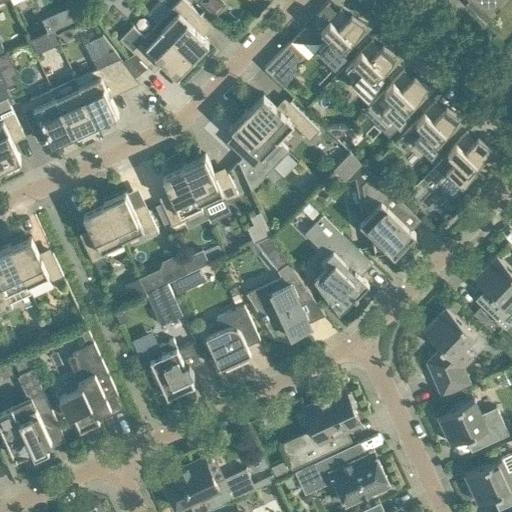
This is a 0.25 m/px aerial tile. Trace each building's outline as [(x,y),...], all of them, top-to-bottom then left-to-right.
[(204,33),(192,22),(201,13),(186,0),(178,0),(173,5),(157,22),(193,57),(194,56),(193,55),(209,39),(205,35),(204,33)] [(227,5),(222,0),(201,0),(200,2),(216,17),(227,5)] [(472,0),(477,5),(478,5),(485,12),(481,16),(482,17),(486,13),(488,15),(493,9),(494,9),(502,0),(472,0)] [(71,5),(57,11),(63,24),(76,17),(71,5)] [(349,15),(341,7),(316,32),(325,40),(319,46),(337,64),(352,41),(354,42),(370,25),(352,13),(349,15)] [(177,74),(193,57),(157,22),(145,35),(133,23),(120,37),(150,66),(159,57),(177,74)] [(97,67),(76,76),(79,84),(97,122),(119,112),(108,89),(119,84),(109,61),(120,56),(102,33),(101,34),(105,42),(109,50),(93,57),(97,67)] [(381,46),(372,37),(346,65),(354,74),(351,77),(369,94),(384,71),(386,73),(402,56),(383,43),(381,46)] [(265,66),(278,79),(292,65),(304,53),(290,40),(265,66)] [(5,51),(0,53),(0,65),(10,61),(5,51)] [(136,76),(120,56),(109,61),(119,84),(136,76)] [(384,109),(401,125),(416,102),(417,103),(434,86),(415,74),(412,76),(404,68),(368,105),(379,115),(384,109)] [(0,166),(0,167),(1,166),(0,165),(21,155),(11,134),(23,129),(12,106),(10,102),(14,101),(0,70),(0,166)] [(76,76),(52,87),(56,95),(74,133),(74,131),(96,121),(96,122),(97,122),(79,84),(76,76)] [(30,125),(41,120),(52,143),(73,133),(56,96),(52,87),(19,102),(30,125)] [(246,108),(278,138),(293,122),(310,138),(319,128),(289,99),(281,108),(264,92),(248,108),(247,107),(246,108)] [(416,140),(432,156),(447,133),(449,134),(465,117),(447,104),(444,107),(436,99),(400,136),(411,146),(416,140)] [(246,108),(229,125),(247,142),(239,151),(242,155),(238,159),(252,188),(289,149),(278,138),(246,108)] [(332,121),(327,127),(337,137),(348,126),(342,120),(332,121)] [(443,154),(422,175),(433,186),(448,171),(463,186),(480,164),(481,165),(497,148),(478,135),(476,138),(467,129),(443,154)] [(362,161),(350,150),(334,167),(345,178),(362,161)] [(184,162),(202,202),(204,206),(225,196),(226,198),(238,193),(228,170),(216,175),(206,152),(184,162)] [(181,212),(202,202),(184,162),(183,163),(184,164),(163,174),(173,195),(161,200),(172,223),(184,218),(181,212)] [(420,219),(421,218),(372,171),(361,182),(367,212),(360,220),(371,231),(375,252),(390,249),(394,254),(416,231),(402,218),(411,210),(420,219)] [(104,199),(123,238),(123,237),(143,228),(146,235),(158,230),(148,207),(137,212),(126,189),(104,199)] [(102,248),(123,238),(104,199),(104,201),(83,210),(93,232),(82,237),(93,260),(105,254),(102,248)] [(309,200),(303,206),(313,216),(319,210),(309,200)] [(356,297),(359,294),(358,293),(369,281),(361,273),(373,261),(323,212),(305,231),(328,253),(322,259),(327,263),(314,276),(329,297),(330,297),(340,310),(354,295),(356,297)] [(271,263),(283,258),(273,233),(261,238),(271,263)] [(53,250),(52,251),(42,256),(32,234),(11,244),(10,243),(9,243),(28,283),(49,273),(52,279),(64,273),(53,250)] [(31,290),(28,283),(9,243),(0,247),(0,309),(1,311),(13,305),(10,300),(31,290)] [(511,267),(497,253),(475,276),(491,291),(481,302),(505,326),(511,318),(511,267)] [(312,323),(310,319),(313,318),(312,317),(310,318),(301,300),(312,295),(324,312),(322,313),(322,314),(326,312),(289,259),(277,268),(278,269),(281,267),(286,279),(272,286),(271,284),(251,293),(248,288),(247,289),(274,331),(277,333),(281,333),(290,329),(292,332),(312,323)] [(139,276),(146,290),(166,281),(160,266),(139,276)] [(189,270),(172,278),(178,291),(195,284),(189,270)] [(183,312),(168,280),(166,281),(146,290),(161,323),(183,312)] [(261,337),(244,302),(217,315),(222,326),(206,333),(220,364),(224,363),(226,368),(249,357),(246,352),(251,350),(247,340),(258,335),(259,338),(261,337)] [(446,305),(424,328),(442,345),(428,359),(442,392),(470,380),(464,364),(473,354),(463,345),(475,333),(446,305)] [(123,307),(116,310),(121,322),(128,318),(123,307)] [(125,406),(94,339),(84,318),(77,322),(87,343),(73,349),(85,375),(79,378),(82,384),(60,395),(69,415),(73,413),(81,430),(100,421),(98,418),(125,406)] [(20,335),(10,339),(15,349),(25,345),(20,335)] [(191,374),(195,372),(190,361),(186,362),(174,337),(136,354),(150,385),(161,380),(168,394),(195,382),(191,374)] [(14,352),(8,342),(0,345),(0,352),(2,358),(14,352)] [(26,349),(13,355),(18,367),(31,361),(26,349)] [(20,372),(31,395),(0,409),(0,422),(2,426),(0,428),(0,431),(1,434),(4,435),(6,436),(15,455),(33,447),(35,452),(50,445),(47,440),(52,438),(45,423),(56,418),(56,419),(58,418),(33,366),(20,372)] [(333,389),(317,396),(319,400),(306,406),(314,425),(280,441),(292,467),(352,438),(346,425),(360,418),(354,405),(357,403),(351,390),(347,391),(346,388),(335,393),(333,389)] [(438,412),(452,441),(472,432),(478,445),(509,431),(497,404),(481,411),(474,396),(438,412)] [(366,452),(345,462),(339,449),(295,469),(303,484),(335,478),(346,502),(373,490),(374,493),(386,487),(385,485),(390,482),(374,448),(366,452)] [(161,481),(165,490),(169,490),(176,505),(206,491),(213,507),(256,487),(246,465),(216,479),(205,454),(161,474),(163,479),(161,481)] [(511,501),(511,468),(509,470),(502,454),(465,471),(479,500),(499,491),(505,504),(511,501)] [(284,459),(273,464),(277,473),(288,468),(284,459)] [(403,511),(401,505),(386,511),(381,500),(353,511),(403,511)]
